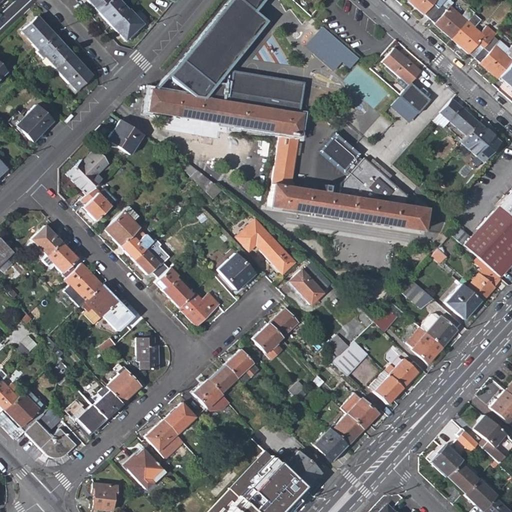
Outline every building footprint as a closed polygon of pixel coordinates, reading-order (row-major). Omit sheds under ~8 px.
[(106,0),(84,0),(95,11),(106,0)] [(106,0),(95,11),(108,26),(126,10),(116,0),(106,0)] [(303,82),(224,69),(264,21),(252,11),(261,0),(229,0),(167,76),(192,96),(148,89),(145,112),(277,134),(266,207),(419,231),(422,208),(402,205),(403,196),(361,157),(334,134),(319,151),(346,176),(338,184),(336,195),(303,190),(303,187),(291,185),(291,188),(287,187),(294,137),(301,138),(303,122),(299,121),(300,114),(298,114),(303,82)] [(422,14),(427,18),(443,0),(405,0),(421,14),(422,14)] [(432,24),(449,39),(464,22),(471,14),(472,13),(466,9),(459,16),(448,7),(451,4),(447,0),(443,0),(427,18),(432,23),(432,24)] [(141,25),(127,9),(126,10),(108,26),(121,40),(133,30),(134,31),(141,25)] [(467,53),(472,58),(491,37),(494,34),(484,26),(477,33),(471,28),(478,20),(471,14),(464,22),(449,39),(466,54),(467,53)] [(18,32),(36,51),(52,36),(34,17),(18,32)] [(349,68),(357,59),(321,28),(305,46),(332,70),(341,61),(349,68)] [(42,58),(52,69),(68,54),(52,36),(36,51),(34,53),(40,59),(42,58)] [(511,60),(511,58),(511,44),(511,43),(505,49),(500,54),(491,46),(496,41),(491,37),(472,58),(477,63),(477,64),(494,79),(496,77),(511,60)] [(505,49),(496,41),(491,46),(500,54),(505,49)] [(391,48),(379,62),(406,85),(408,83),(417,72),(391,48)] [(89,77),(68,54),(52,69),(72,91),(89,77)] [(496,77),(511,90),(511,60),(496,77)] [(428,100),(410,84),(390,106),(408,122),(428,100)] [(436,113),(447,121),(462,136),(474,122),(448,99),(436,113)] [(14,126),(31,142),(50,123),(34,106),(14,126)] [(438,121),(443,125),(447,121),(436,113),(430,120),(435,124),(438,121)] [(127,155),(140,135),(117,120),(104,140),(127,155)] [(497,143),(474,122),(462,136),(457,142),(480,162),(497,143)] [(446,138),(436,154),(442,158),(452,142),(446,138)] [(64,174),(84,195),(93,186),(99,181),(93,176),(106,163),(93,150),(80,162),(79,160),(64,174)] [(180,169),(188,177),(194,171),(184,164),(180,169)] [(188,177),(203,191),(211,183),(194,171),(188,177)] [(211,199),(219,190),(211,183),(203,191),(211,199)] [(98,191),(93,186),(84,195),(79,200),(84,204),(80,208),(94,221),(108,207),(96,193),(98,191)] [(511,188),(495,207),(496,207),(511,222),(511,188)] [(511,244),(511,243),(511,222),(496,207),(484,220),(511,244)] [(101,229),(117,245),(136,228),(130,221),(133,218),(124,208),(101,229)] [(291,262),(251,219),(232,236),(245,251),(252,245),(255,242),(260,247),(257,250),(279,274),(291,262)] [(449,234),(462,246),(475,257),(496,277),(511,260),(511,244),(484,220),(469,238),(456,226),(449,234)] [(37,249),(43,255),(57,241),(42,225),(28,239),(29,240),(37,249)] [(150,242),(136,228),(117,245),(131,260),(150,242)] [(2,243),(7,249),(11,244),(6,239),(2,243)] [(158,244),(153,239),(150,242),(131,260),(144,274),(156,264),(147,255),(158,244)] [(24,246),(32,255),(37,249),(29,240),(24,246)] [(0,261),(10,252),(7,249),(2,243),(0,241),(0,261)] [(49,262),(63,277),(73,268),(68,263),(73,258),(57,241),(43,255),(38,259),(45,266),(49,262)] [(233,253),(214,270),(232,289),(242,280),(243,282),(252,274),(233,253)] [(480,270),(464,288),(478,300),(479,302),(499,279),(496,277),(475,257),(471,262),(480,270)] [(61,279),(76,294),(77,295),(83,301),(99,285),(78,263),(73,268),(63,277),(61,279)] [(300,271),(319,292),(325,286),(305,266),(300,271)] [(151,282),(175,307),(189,295),(172,277),(174,275),(167,267),(151,282)] [(320,293),(319,292),(300,271),(299,270),(286,282),(308,305),(320,293)] [(408,279),(397,291),(414,305),(419,300),(418,298),(423,293),(408,279)] [(442,303),(459,318),(464,311),(466,313),(478,300),(464,288),(459,284),(442,303)] [(79,305),(86,312),(89,308),(98,317),(100,316),(115,301),(99,285),(83,301),(79,305)] [(215,300),(222,297),(217,287),(210,290),(215,300)] [(199,300),(191,293),(189,295),(175,307),(193,325),(216,304),(206,294),(199,300)] [(431,299),(423,293),(418,298),(419,300),(414,305),(419,309),(431,299)] [(83,301),(77,295),(72,300),(77,306),(79,305),(83,301)] [(129,316),(115,301),(100,316),(113,330),(129,316)] [(394,318),(382,307),(370,321),(371,322),(381,332),(394,318)] [(84,317),(91,324),(98,317),(89,308),(86,312),(87,314),(84,317)] [(281,310),(266,324),(279,337),(294,323),(281,310)] [(429,314),(420,324),(426,329),(436,317),(432,314),(429,314)] [(420,324),(417,327),(439,346),(453,330),(438,316),(436,317),(426,329),(420,324)] [(273,342),(279,337),(266,324),(249,339),(267,359),(277,350),(272,345),(274,343),(273,342)] [(414,331),(415,331),(420,336),(415,342),(408,349),(425,363),(439,346),(417,327),(414,331)] [(410,337),(415,342),(420,336),(415,331),(410,337)] [(18,341),(13,347),(22,357),(34,345),(25,336),(18,343),(18,341)] [(59,354),(44,337),(40,341),(46,347),(56,358),(59,354)] [(95,347),(99,353),(110,347),(112,345),(107,338),(95,347)] [(137,356),(138,369),(155,369),(155,346),(149,346),(149,338),(133,338),(133,356),(137,356)] [(338,338),(328,348),(335,356),(346,346),(338,338)] [(344,376),(365,354),(351,341),(346,346),(335,356),(330,361),(344,376)] [(41,352),(51,362),(56,358),(46,347),(41,352)] [(237,350),(221,364),(234,378),(239,384),(255,370),(237,350)] [(382,371),(386,375),(400,389),(415,374),(401,360),(392,369),(388,365),(382,371)] [(46,367),(56,378),(58,372),(50,363),(46,367)] [(116,374),(103,387),(106,390),(118,403),(136,386),(116,364),(111,369),(116,374)] [(217,393),(234,378),(221,364),(205,379),(217,393)] [(366,387),(371,391),(386,375),(382,371),(381,371),(366,387)] [(58,384),(64,379),(58,372),(56,378),(55,381),(58,384)] [(385,405),(400,389),(386,375),(371,391),(385,405)] [(511,378),(502,390),(511,398),(511,378)] [(189,393),(204,408),(205,410),(217,408),(218,410),(226,402),(219,394),(217,393),(205,379),(189,393)] [(4,386),(0,381),(0,409),(0,410),(15,397),(10,392),(14,387),(9,381),(4,386)] [(295,381),(285,390),(292,397),(293,396),(301,388),(295,381)] [(98,392),(101,395),(106,390),(103,387),(98,392)] [(44,410),(23,388),(15,397),(0,410),(22,432),(43,454),(45,455),(48,457),(51,457),(53,458),(56,458),(58,457),(61,456),(73,445),(57,429),(49,437),(45,433),(33,421),(44,410)] [(98,392),(87,402),(89,405),(102,418),(118,403),(106,390),(101,395),(98,392)] [(505,423),(511,414),(511,398),(502,390),(487,407),(505,423)] [(352,394),(338,408),(344,414),(360,429),(375,414),(359,399),(358,400),(352,394)] [(84,434),(102,418),(89,405),(82,411),(73,401),(62,410),(84,434)] [(179,403),(161,420),(173,434),(192,417),(179,403)] [(33,421),(45,433),(59,419),(48,407),(44,410),(33,421)] [(0,410),(0,426),(13,440),(22,432),(0,410)] [(344,414),(328,430),(344,446),(360,429),(344,414)] [(480,439),(475,444),(479,448),(493,461),(496,464),(502,457),(493,449),(504,436),(481,415),(468,428),(480,439)] [(142,436),(166,462),(184,446),(173,434),(161,420),(142,436)] [(329,461),(344,446),(328,430),(326,429),(311,444),(329,461)] [(454,434),(469,449),(475,443),(459,429),(454,434)] [(238,437),(227,447),(230,451),(231,451),(242,442),(238,437)] [(246,446),(242,442),(231,451),(237,456),(246,446)] [(471,455),(479,448),(475,444),(475,443),(469,449),(467,451),(471,455)] [(431,462),(446,477),(459,463),(462,460),(445,444),(437,453),(438,455),(431,462)] [(140,449),(122,466),(142,489),(160,472),(140,449)] [(295,451),(280,467),(287,473),(302,488),(317,472),(295,451)] [(478,481),(459,463),(446,477),(465,494),(478,481)] [(203,476),(207,472),(201,465),(197,469),(203,476)] [(265,483),(271,489),(287,504),(302,488),(287,473),(280,467),(265,483)] [(497,497),(479,480),(478,481),(465,494),(476,506),(477,505),(484,511),(495,499),(497,497)] [(230,481),(224,486),(240,502),(246,496),(230,481)] [(262,511),(280,511),(287,504),(271,489),(265,483),(254,495),(262,503),(258,508),(262,511)] [(90,484),(86,509),(108,510),(110,498),(112,498),(114,486),(90,484)] [(508,511),(495,499),(484,511),(483,511),(482,511),(508,511)] [(387,506),(392,511),(394,510),(385,502),(381,506),(387,506)]
